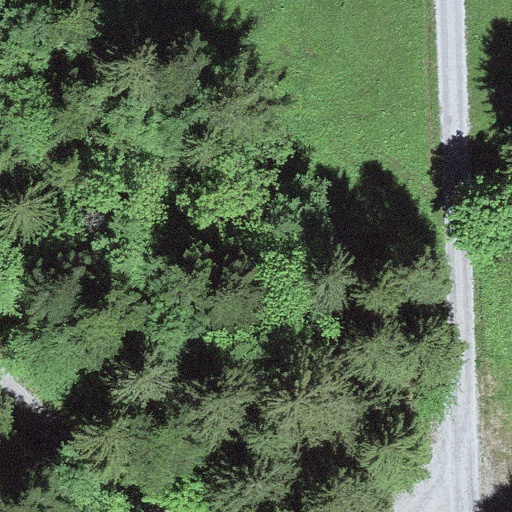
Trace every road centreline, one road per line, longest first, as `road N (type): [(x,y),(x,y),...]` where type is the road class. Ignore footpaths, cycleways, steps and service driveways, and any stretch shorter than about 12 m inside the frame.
road 1 (track): [(457,0),(459,79),(439,262),(461,511)]
road 2 (track): [(0,420),(126,511)]
